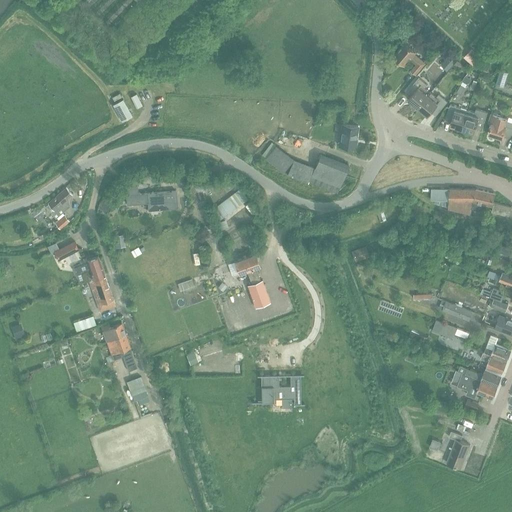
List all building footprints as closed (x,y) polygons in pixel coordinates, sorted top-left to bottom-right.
[(415,75),(425,63),(413,53),(415,51),(405,42),(393,56),(404,65),(409,58),(416,64),(411,71),(415,75)] [(431,53),(433,55),(437,58),(442,52),(436,47),(431,53)] [(464,57),(473,66),(481,58),(473,50),(472,49),(464,57)] [(447,59),(442,65),(447,70),(453,63),(447,59)] [(408,99),(418,107),(430,92),(425,87),(427,84),(419,77),(407,91),(411,95),(408,99)] [(462,83),(457,92),(461,94),(466,85),(462,83)] [(430,92),(418,107),(427,115),(431,111),(435,115),(447,101),(438,94),(436,97),(430,92)] [(141,93),(133,94),(134,102),(142,102),(141,93)] [(121,97),(114,101),(123,118),(130,114),(121,97)] [(450,125),(462,128),(468,110),(461,108),(450,104),(445,118),(452,120),(450,125)] [(468,110),(462,128),(474,132),(475,127),(482,129),(487,112),(476,109),(475,112),(468,110)] [(502,138),(504,134),(511,136),(511,133),(511,122),(507,121),(508,119),(491,113),(489,122),(492,123),(489,133),(502,138)] [(354,148),(358,126),(342,124),(339,145),(354,148)] [(293,159),(276,146),(266,159),(283,172),(293,159)] [(337,193),(348,164),(320,153),(315,167),(294,159),(288,175),(308,184),(309,182),(337,193)] [(149,210),(177,207),(176,191),(158,193),(137,194),(137,185),(126,186),(127,204),(148,202),(149,210)] [(49,203),(46,206),(56,217),(70,205),(68,197),(72,194),(66,187),(48,202),(49,203)] [(431,199),(449,200),(450,188),(432,188),(431,199)] [(470,213),(472,207),(481,209),(482,203),(493,205),(492,211),(509,216),(511,206),(493,202),(495,193),(477,189),(450,188),(449,200),(448,208),(470,213)] [(221,219),(242,203),(248,199),(240,189),(214,209),(221,219)] [(107,200),(101,206),(106,211),(112,205),(107,200)] [(69,220),(64,214),(56,222),(60,227),(69,220)] [(226,220),(215,223),(217,231),(228,227),(226,220)] [(126,246),(124,234),(113,236),(115,248),(126,246)] [(507,254),(509,248),(501,245),(499,250),(507,254)] [(365,246),(351,251),(355,261),(369,256),(365,246)] [(255,253),(235,261),(239,273),(247,270),(252,283),(248,285),(256,307),(270,302),(262,280),(260,281),(256,267),(260,266),(255,253)] [(89,281),(105,275),(99,256),(88,260),(90,267),(81,271),(85,282),(89,281)] [(507,283),(511,285),(511,276),(502,273),(499,280),(507,283)] [(99,311),(115,306),(105,275),(89,281),(99,311)] [(180,291),(182,290),(194,286),(192,278),(178,283),(180,291)] [(222,282),(218,287),(223,291),(227,285),(222,282)] [(490,297),(501,301),(504,295),(498,293),(499,290),(493,288),(490,297)] [(439,308),(469,320),(473,311),(446,300),(445,301),(442,300),(439,308)] [(495,300),(492,307),(505,312),(509,305),(495,300)] [(511,319),(500,314),(494,327),(511,334),(511,319)] [(93,315),(73,321),(76,331),(96,324),(93,315)] [(436,320),(432,330),(440,333),(444,323),(436,320)] [(103,329),(112,354),(108,355),(110,361),(123,356),(129,371),(138,368),(130,347),(131,347),(125,333),(125,332),(122,322),(103,329)] [(454,338),(455,335),(445,331),(448,324),(444,323),(440,333),(454,338)] [(19,324),(12,326),(16,338),(23,335),(19,324)] [(445,331),(455,335),(455,334),(467,338),(470,332),(448,324),(445,331)] [(484,352),(507,361),(511,350),(495,344),(493,350),(486,347),(484,352)] [(486,366),(502,372),(507,361),(484,352),(483,351),(480,358),(488,361),(486,366)] [(191,365),(198,362),(194,352),(187,356),(191,365)] [(481,379),(497,386),(502,374),(486,368),(483,374),(459,365),(458,370),(463,372),(464,373),(480,379),(481,379)] [(460,379),(458,385),(468,389),(466,394),(475,397),(477,391),(493,397),(497,386),(481,379),(480,379),(464,373),(463,372),(460,379)] [(279,375),(261,376),(262,403),(274,403),(274,399),(276,399),(292,398),(294,398),(295,404),(301,404),(301,375),(290,375),(290,386),(279,386),(279,375)] [(146,390),(142,380),(141,376),(127,381),(132,395),(146,390)] [(476,409),(478,403),(468,399),(465,405),(476,409)] [(461,468),(470,445),(460,441),(463,435),(451,431),(449,437),(456,440),(447,463),(461,468)] [(433,439),(430,446),(438,449),(440,442),(433,439)]
